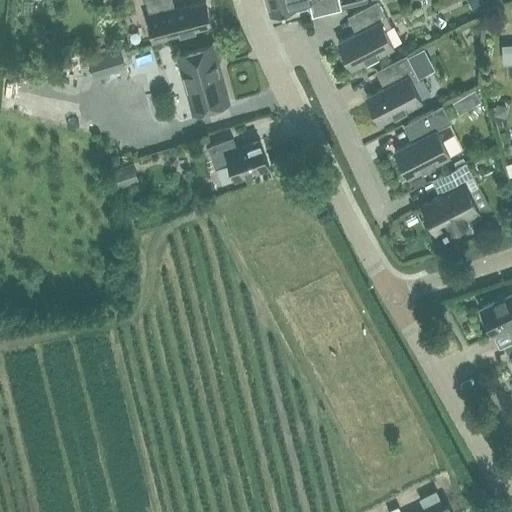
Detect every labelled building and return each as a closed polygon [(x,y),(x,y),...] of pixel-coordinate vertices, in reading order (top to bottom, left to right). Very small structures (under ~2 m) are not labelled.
[(145,0),(149,12),(174,6),(172,0),(145,0)] [(268,0),(272,12),(309,2),(313,16),(342,8),(339,0),(268,0)] [(378,0),(376,0),(353,12),(361,29),(338,41),(352,68),(394,46),(385,28),(391,24),(378,0)] [(483,0),(464,0),(469,9),(485,2),(483,0)] [(175,15),(166,18),(148,22),(153,39),(191,29),(211,24),(205,2),(174,10),(175,15)] [(213,43),(194,48),(177,53),(193,111),(230,101),(218,60),(221,59),(217,46),(214,47),(213,43)] [(90,57),(95,74),(126,65),(120,48),(90,57)] [(407,53),(381,67),(389,83),(366,95),(380,122),(422,101),(412,82),(420,79),(407,53)] [(481,100),(475,89),(464,95),(471,106),(481,100)] [(450,155),(436,129),(451,122),(442,104),(432,109),(409,121),(417,138),(394,149),(408,177),(450,155)] [(236,178),(268,166),(270,170),(271,170),(260,140),(237,148),(233,136),(208,145),(216,168),(231,162),(236,178)] [(120,162),(118,155),(107,158),(110,165),(120,162)] [(452,228),(466,220),(464,217),(478,209),(468,191),(479,185),(466,160),(437,176),(445,192),(422,204),(436,231),(450,224),(452,228)] [(112,169),(117,187),(140,180),(135,163),(112,169)] [(412,180),(416,186),(427,181),(423,174),(412,180)] [(511,292),(480,307),(483,312),(481,317),(486,328),(491,329),(493,334),(511,325),(511,292)] [(430,511),(452,511),(448,503),(430,511)]
